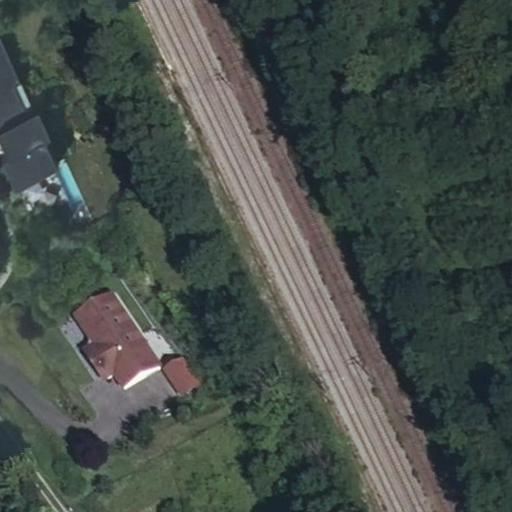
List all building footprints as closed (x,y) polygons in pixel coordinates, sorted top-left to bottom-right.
[(37,105),(2,33),(0,34),(0,120),(1,123),(13,147),(8,150),(21,178),(63,158),(50,132),(55,129),(42,103),(37,105)] [(0,133),(8,150),(13,147),(1,123),(0,123),(0,133)] [(112,371),(135,405),(170,382),(111,292),(75,316),(89,337),(85,354),(97,373),(105,376),(112,371)] [(181,397),(202,384),(182,352),(161,366),(181,397)] [(120,481),(97,490),(104,505),(127,496),(120,481)]
